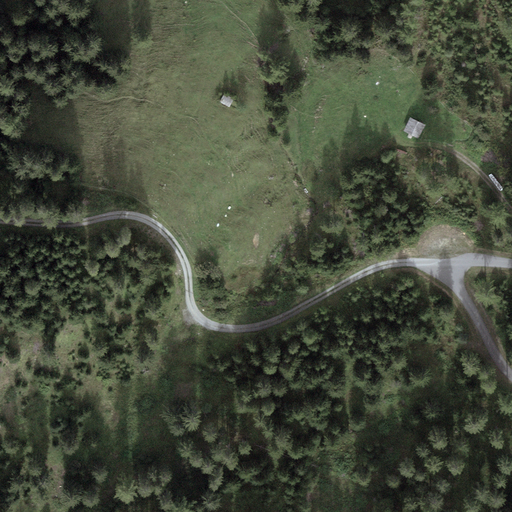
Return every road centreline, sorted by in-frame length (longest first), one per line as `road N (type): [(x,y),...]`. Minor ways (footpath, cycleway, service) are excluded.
road 1 (track): [(448,266),(367,269),(268,322),(221,326),(196,315),(188,267),(154,223),(120,214),(0,219)]
road 2 (track): [(511,263),(480,258),(448,266),(511,375)]
